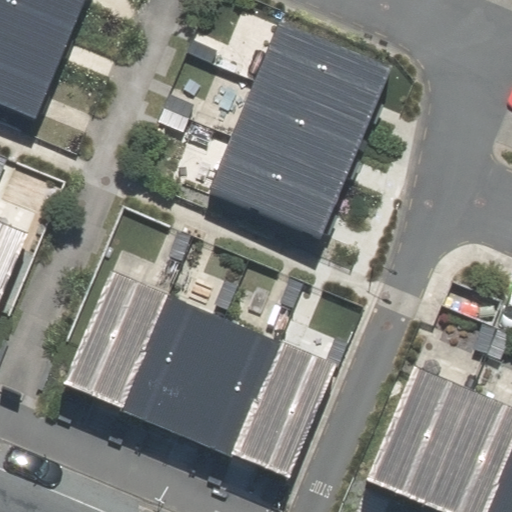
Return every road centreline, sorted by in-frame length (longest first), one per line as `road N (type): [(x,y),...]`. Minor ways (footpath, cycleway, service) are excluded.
road 1 (residential): [(445,188),(309,511)]
road 2 (residential): [(417,0),(465,41),(469,101),(445,188)]
